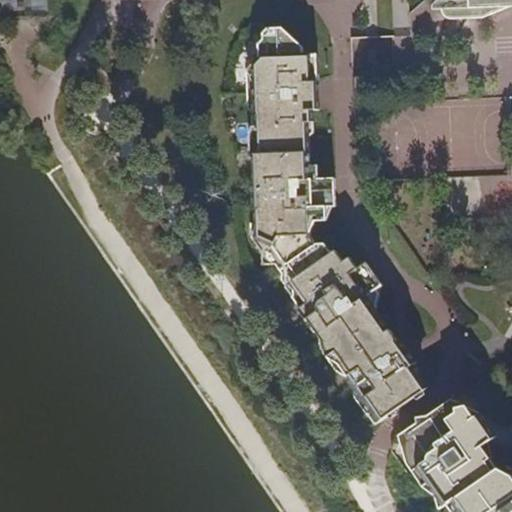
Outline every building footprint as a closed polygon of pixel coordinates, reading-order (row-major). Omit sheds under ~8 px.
[(511,0),(440,0),(441,16),(449,20),(480,20),(511,8),(511,7),(511,0)] [(363,413),(378,424),(424,391),(408,369),(414,364),(389,332),(373,319),(374,311),(366,298),(351,308),(344,292),(367,284),(361,266),(354,271),(347,261),(341,265),(333,252),(328,255),(325,244),(317,245),(311,235),(317,222),(325,221),(325,209),(336,208),(336,204),(329,205),(321,190),(306,197),(302,189),(301,180),(319,179),(318,166),(310,166),(308,123),(315,123),(314,110),(318,111),(317,96),(307,97),(307,94),(299,94),(299,83),(319,83),(318,55),(304,56),(304,48),(280,28),(267,28),(262,33),(262,42),(258,44),(259,58),(246,71),(246,109),(251,113),(251,129),(254,129),(254,156),(258,156),(258,169),(254,169),(254,182),(252,183),(253,212),(256,213),(256,224),(250,224),(251,239),(261,254),(261,266),(276,265),(296,294),(292,298),(316,332),(320,350),(334,371),(348,381),(355,390),(353,398),(363,413)] [(379,67),(394,67),(393,37),(378,37),(379,67)] [(351,39),(353,79),(367,78),(365,38),(351,39)] [(320,110),(319,83),(299,83),(299,94),(307,94),(307,97),(317,96),(318,111),(320,110)] [(336,204),(335,179),(319,179),(301,180),(302,189),(306,197),(321,190),(329,205),(336,204)] [(351,308),(366,298),(380,288),(363,264),(361,266),(367,284),(344,292),(351,308)] [(456,413),(448,401),(438,408),(413,427),(403,434),(410,446),(403,450),(407,466),(424,489),(447,506),(454,500),(462,511),(460,511),(511,511),(511,475),(499,469),(492,473),(485,461),(482,449),(475,442),(461,453),(454,446),(465,437),(465,425),(474,418),(465,407),(456,413)] [(480,414),(474,418),(465,425),(465,437),(454,446),(461,453),(475,442),(482,449),(497,437),(480,414)]
